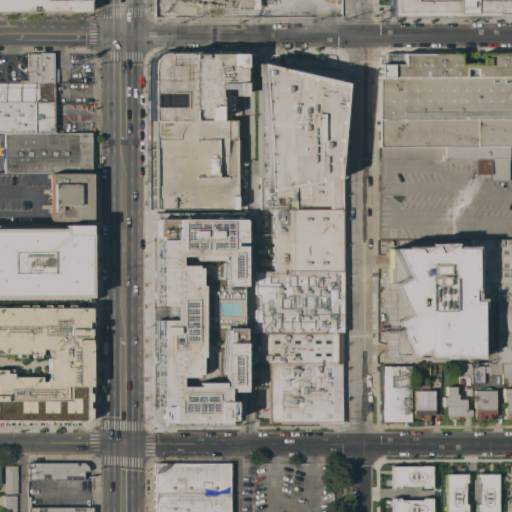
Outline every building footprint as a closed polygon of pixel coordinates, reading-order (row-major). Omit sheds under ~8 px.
[(87,0),(87,1),(87,12),(0,11),(0,0),(87,0)] [(255,0),(255,10),(237,10),(237,0),(255,0)] [(378,0),(470,0),(470,16),(464,16),(407,16),(378,17),(378,0)] [(511,0),(511,15),(470,16),(470,0),(511,0)] [(231,85),(215,85),(215,121),(234,121),(233,209),(152,208),(154,61),(152,59),(157,54),(158,55),(165,53),(206,54),(206,52),(215,52),(215,54),(240,54),(240,96),(231,96),(231,85)] [(3,133),(0,133),(0,84),(26,84),(26,54),(51,54),(51,133),(3,133)] [(511,147),(507,147),(507,180),(490,180),(490,175),(474,175),(474,159),(443,159),(443,160),(378,160),(378,60),(379,57),(380,56),(382,55),(384,54),(458,54),(458,64),(480,64),(480,54),(511,54),(511,147)] [(259,192),(331,178),(341,67),(253,64),(252,178),(258,178),(259,192)] [(49,174),(3,174),(3,133),(51,133),(89,133),(89,174),(49,174)] [(49,174),(89,174),(89,223),(49,223),(49,174)] [(340,271),(340,209),(270,209),(270,271),(340,271)] [(167,423),(229,423),(229,394),(240,394),(238,219),(170,219),(170,239),(151,239),(153,408),(167,407),(167,423)] [(0,226),(85,226),(85,299),(0,300),(0,226)] [(495,301),(471,302),(471,241),(511,240),(511,302),(495,302),(495,301)] [(340,333),(340,271),(270,271),(253,271),(252,293),(256,296),(255,308),(252,311),(252,323),(261,323),(260,332),(340,333)] [(511,302),(511,364),(501,364),(501,363),(500,363),(500,364),(495,364),(496,348),(493,348),(493,344),(495,344),(495,334),(493,334),(493,325),(495,325),(495,302),(511,302)] [(0,422),(82,422),(87,418),(86,308),(0,309),(0,353),(44,353),(44,377),(7,377),(7,370),(0,370),(0,422)] [(340,333),(340,423),(268,423),(267,364),(257,364),(257,333),(340,333)] [(439,364),(439,375),(428,375),(428,364),(439,364)] [(470,383),(469,383),(469,375),(456,375),(456,364),(469,364),(469,366),(470,366),(470,383)] [(488,366),(488,364),(495,364),(500,364),(500,375),(484,375),(484,372),(482,372),(482,383),(470,383),(470,366),(488,366)] [(511,364),(511,384),(501,384),(501,364),(511,364)] [(408,366),(409,422),(380,422),(379,366),(408,366)] [(432,415),(427,415),(427,420),(419,420),(419,418),(412,418),(412,385),(427,384),(427,390),(432,390),(432,415)] [(511,419),(503,419),(502,397),(501,397),(501,389),(510,389),(510,385),(511,385),(511,419)] [(454,394),(456,394),(456,399),(464,399),(464,410),(470,410),(470,417),(457,417),(457,419),(447,419),(447,416),(445,416),(446,407),(441,407),(441,397),(444,397),(444,387),(454,387),(454,394)] [(493,390),(493,420),(483,420),(483,419),(480,419),(480,421),(475,421),(475,419),(473,419),(473,391),(493,390)] [(151,511),(151,508),(153,508),(153,506),(151,506),(151,483),(153,483),(153,481),(151,481),(151,474),(153,474),(153,473),(151,473),(151,466),(153,466),(153,464),(156,464),(156,462),(163,462),(163,464),(165,464),(165,462),(171,462),(171,464),(174,464),(174,462),(181,462),(181,463),(183,463),(183,462),(189,462),(189,463),(192,463),(192,462),(199,462),(199,463),(201,463),(201,462),(207,462),(220,461),(220,462),(226,462),(226,463),(228,463),(228,511),(151,511)] [(87,472),(82,472),(82,481),(27,481),(27,468),(31,468),(31,463),(82,464),(86,468),(87,472)] [(16,494),(4,494),(3,466),(16,466),(16,494)] [(422,468),(422,490),(394,491),(394,483),(390,483),(390,476),(394,476),(393,468),(412,468),(412,466),(416,466),(416,468),(422,468)] [(443,485),(442,485),(442,467),(467,467),(467,485),(452,485),(452,491),(443,491),(443,485)] [(439,481),(426,481),(426,469),(439,469),(439,481)] [(511,491),(499,491),(499,470),(511,469),(511,491)] [(472,487),(472,483),(471,483),(471,470),(483,470),(483,483),(482,483),(482,487),(472,487)] [(15,496),(15,511),(3,511),(3,496),(15,496)] [(488,509),(476,509),(475,496),(488,496),(488,509)] [(397,511),(397,510),(394,510),(394,497),(428,497),(428,511),(397,511)]
